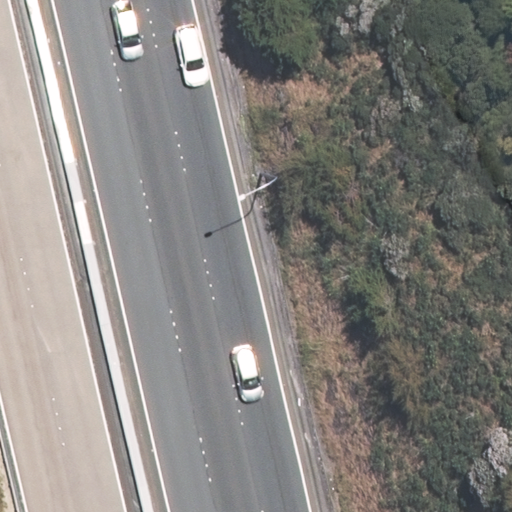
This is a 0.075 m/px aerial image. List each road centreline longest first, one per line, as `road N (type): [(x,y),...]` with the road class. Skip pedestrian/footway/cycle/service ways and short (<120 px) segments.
road 1 (secondary): [(124,0),(238,511)]
road 2 (secondary): [(80,511),(0,172)]
